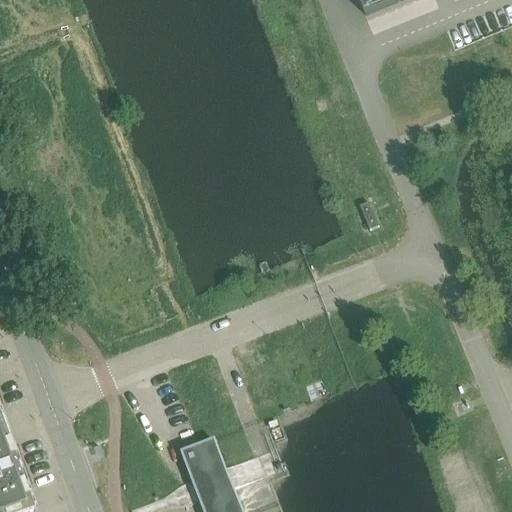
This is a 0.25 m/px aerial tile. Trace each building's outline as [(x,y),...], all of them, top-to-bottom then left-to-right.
[(364,0),(370,12),(365,14),(366,18),(409,0),(364,0)] [(370,205),(361,209),(371,233),(380,229),(370,205)] [(32,511),(0,421),(0,511),(32,511)] [(234,500),(220,465),(221,465),(212,443),(180,455),(191,484),(199,505),(201,511),(238,511),(234,500)] [(250,480),(265,475),(258,459),(244,464),(250,480)]
